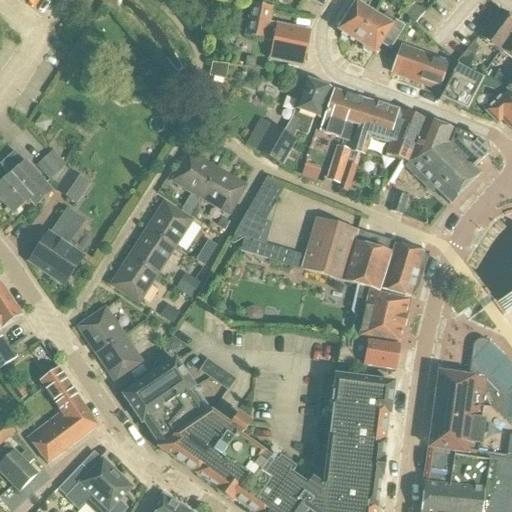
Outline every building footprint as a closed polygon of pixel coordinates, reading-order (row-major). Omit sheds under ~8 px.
[(305,0),(322,8),(326,0),(305,0)] [(356,45),(373,17),(366,12),(369,7),(359,1),(338,34),(341,36),(341,40),(346,43),(350,41),(356,45)] [(414,4),(404,15),(411,21),(415,26),(425,14),(421,10),(414,4)] [(270,25),(273,10),(251,5),(245,37),(273,43),(269,63),(303,68),(310,33),(277,27),(270,25)] [(213,43),(220,14),(206,10),(203,21),(198,40),(213,43)] [(511,36),(511,21),(500,13),(479,40),(498,55),(500,53),(511,36)] [(373,17),(356,45),(361,48),(362,53),(368,57),(371,55),(374,57),(381,45),(390,51),(404,29),(395,23),(385,17),(381,22),(373,17)] [(511,36),(500,53),(511,61),(511,36)] [(469,70),(479,49),(473,44),(456,64),(469,70)] [(436,91),(445,66),(401,49),(391,75),(436,91)] [(485,81),(479,79),(473,78),(456,70),(438,102),(466,113),(481,88),(485,81)] [(504,87),(508,78),(497,73),(493,82),(504,87)] [(318,84),(307,81),(306,84),(302,82),(292,112),(300,115),(294,134),(307,138),(313,119),(320,121),(329,92),(317,88),(318,84)] [(502,96),(505,88),(485,81),(481,88),(502,96)] [(355,135),(367,103),(332,92),(319,134),(341,141),(339,148),(337,147),(331,164),(326,182),(339,186),(345,168),(346,164),(355,135)] [(511,132),(511,97),(506,94),(505,94),(484,113),(497,126),(501,123),(511,133),(511,132)] [(355,135),(349,153),(361,157),(364,158),(369,140),(386,145),(385,148),(388,152),(386,158),(407,165),(423,123),(401,115),(400,116),(396,115),(396,113),(367,103),(355,135)] [(453,134),(434,127),(423,123),(407,165),(404,169),(426,190),(430,187),(449,205),(479,176),(473,170),(448,147),(453,134)] [(282,168),(284,164),(297,141),(275,129),(261,157),(282,168)] [(448,147),(473,170),(486,157),(485,147),(453,134),(448,147)] [(50,182),(67,167),(53,151),(36,167),(50,182)] [(35,209),(51,195),(15,154),(0,166),(11,180),(0,188),(0,201),(13,216),(29,202),(35,209)] [(201,200),(217,172),(189,155),(172,184),(201,200)] [(357,168),(346,164),(345,168),(339,186),(338,189),(338,191),(340,192),(347,194),(348,195),(357,168)] [(76,207),(90,186),(69,170),(54,192),(67,201),(76,207)] [(229,217),(246,188),(217,172),(201,200),(229,217)] [(265,181),(234,236),(244,239),(240,253),(301,271),(342,284),(356,288),(379,295),(380,290),(410,300),(423,256),(420,255),(421,253),(399,246),(398,248),(395,247),(387,245),(388,243),(364,236),(364,238),(356,235),(357,233),(316,221),(306,256),(264,245),(276,204),(284,189),(265,181)] [(402,217),(403,216),(408,198),(395,194),(389,212),(402,217)] [(146,233),(173,250),(191,223),(164,205),(146,233)] [(73,240),(84,224),(66,212),(49,237),(30,265),(63,287),(82,259),(80,257),(86,248),(73,240)] [(156,277),(173,250),(146,233),(129,259),(156,277)] [(210,257),(200,251),(194,261),(204,267),(210,257)] [(138,305),(156,277),(129,259),(111,287),(138,305)] [(0,331),(20,317),(0,287),(0,331)] [(378,297),(379,295),(356,288),(350,313),(355,320),(353,332),(355,335),(359,336),(358,340),(400,346),(404,330),(405,330),(407,320),(406,320),(410,304),(378,297)] [(174,328),(180,319),(163,307),(156,316),(174,328)] [(96,356),(123,337),(105,310),(77,328),(96,356)] [(114,383),(142,365),(123,337),(96,356),(114,383)] [(0,354),(9,349),(2,338),(0,338),(0,354)] [(171,338),(164,349),(171,353),(178,350),(182,345),(171,338)] [(398,349),(367,344),(351,341),(351,343),(341,341),(337,365),(394,374),(398,349)] [(9,349),(0,354),(0,370),(16,359),(9,349)] [(228,393),(236,381),(207,360),(198,372),(228,393)] [(176,361),(122,398),(141,425),(143,424),(160,450),(159,452),(192,474),(196,477),(196,478),(218,493),(217,494),(227,501),(231,504),(232,502),(243,510),(246,511),(306,511),(308,510),(310,511),(377,511),(378,509),(378,507),(379,505),(381,483),(382,481),(384,465),(384,462),(384,460),(387,435),(388,425),(389,418),(389,417),(392,395),(393,383),(334,376),(329,410),(331,410),(331,412),(330,418),(328,438),(327,438),(326,448),(322,478),(322,479),(321,482),(321,488),(311,481),(306,488),(291,478),(295,472),(279,461),(276,457),(273,462),(264,455),(241,440),(248,430),(249,428),(251,425),(238,415),(235,419),(234,421),(230,427),(226,424),(211,414),(195,390),(196,390),(176,361)] [(59,415),(78,403),(56,371),(37,384),(59,415)] [(453,484),(486,488),(489,460),(511,463),(511,429),(497,416),(498,414),(498,413),(499,411),(499,410),(499,408),(499,406),(498,403),(497,400),(496,397),(495,396),(494,395),(491,392),(490,392),(487,390),(484,389),(482,389),(483,381),(438,375),(434,411),(429,450),(427,461),(456,466),(453,484)] [(19,403),(27,397),(21,389),(14,395),(19,403)] [(71,447),(96,428),(78,403),(59,415),(51,421),(71,447)] [(0,446),(15,434),(4,420),(0,423),(0,446)] [(47,466),(71,447),(51,421),(26,440),(47,466)] [(6,447),(0,453),(0,476),(18,494),(35,477),(13,454),(6,447)] [(129,490),(100,462),(87,475),(79,467),(55,491),(76,511),(82,504),(90,511),(122,511),(124,510),(117,503),(129,490)] [(485,491),(486,488),(453,484),(453,488),(424,485),(421,511),(501,511),(503,493),(485,491)] [(183,511),(184,511),(161,497),(150,511),(183,511)]
